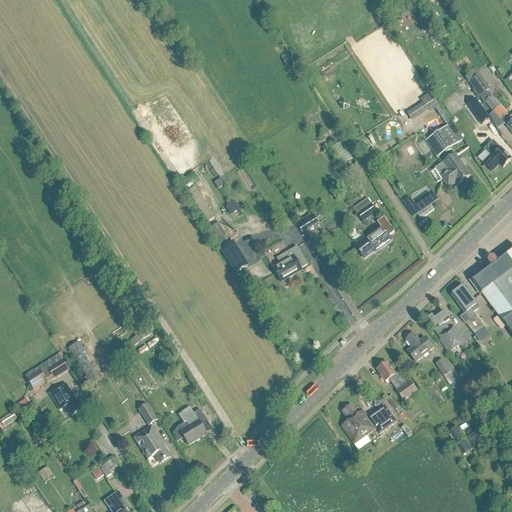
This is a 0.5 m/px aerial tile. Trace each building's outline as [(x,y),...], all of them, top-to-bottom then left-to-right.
[(286,54),(281,58),(286,65),(291,62),(286,54)] [(302,55),(294,56),(295,65),(303,63),(302,55)] [(503,109),(511,102),(486,72),(478,79),(503,109)] [(411,122),(438,105),(430,94),(420,101),(422,104),(406,114),(411,122)] [(500,106),(492,98),(485,104),(493,113),(493,112),(500,106)] [(476,100),(467,106),(481,126),(489,120),(476,100)] [(344,101),(339,105),(342,110),(347,107),(344,101)] [(500,106),(493,112),(501,120),(507,114),(500,106)] [(466,149),(481,141),(476,131),(473,132),(470,126),(458,132),(466,149)] [(425,142),(437,159),(459,144),(448,127),(425,142)] [(325,134),(318,139),(321,142),(332,134),(328,129),(324,132),(325,134)] [(483,152),(490,160),(483,167),(491,174),(498,167),(502,171),(510,162),(500,151),(492,144),(483,152)] [(458,163),(454,157),(434,172),(447,191),(455,185),(457,187),(469,178),(459,163),(458,163)] [(215,173),(221,168),(215,161),(209,166),(215,173)] [(215,183),(214,184),(218,190),(224,186),(220,180),(215,183)] [(430,230),(447,222),(443,213),(449,210),(445,202),(421,213),(430,230)] [(363,224),(377,214),(371,207),(357,216),(363,224)] [(377,224),(381,229),(366,240),(365,239),(355,247),(364,260),(373,253),(374,254),(392,241),(389,237),(395,232),(384,218),(377,224)] [(236,274),(248,267),(233,243),(221,250),(236,274)] [(280,265),(272,269),(279,281),(281,285),(303,272),(302,271),(301,270),(308,267),(297,248),(277,260),(279,263),(280,265)] [(511,253),(491,270),(486,265),(471,279),(482,290),(487,285),(490,289),(482,292),(504,322),(505,322),(511,331),(511,253)] [(452,297),(465,314),(460,317),(465,324),(466,324),(475,335),(484,328),(474,313),(479,309),(478,305),(465,288),(452,297)] [(461,346),(463,344),(465,343),(456,329),(451,331),(448,333),(443,325),(448,321),(443,313),(435,319),(433,317),(426,323),(432,331),(433,331),(440,341),(439,342),(441,344),(449,354),(451,353),(450,352),(459,346),(460,347),(461,346)] [(434,350),(430,344),(426,338),(420,343),(414,335),(406,341),(409,345),(412,349),(407,354),(415,364),(434,350)] [(101,371),(82,341),(69,349),(92,386),(103,380),(98,372),(101,371)] [(146,348),(138,354),(139,356),(148,350),(146,348)] [(59,356),(25,377),(34,391),(47,383),(48,384),(54,380),(54,381),(59,378),(60,379),(69,373),(62,362),(65,360),(61,354),(59,355),(59,356)] [(451,356),(444,362),(453,374),(460,368),(451,356)] [(451,373),(443,361),(436,365),(444,378),(451,373)] [(403,403),(416,393),(409,384),(407,386),(399,374),(395,377),(386,365),(376,372),(385,384),(389,382),(397,393),(396,394),(403,403)] [(461,370),(454,374),(461,385),(468,380),(461,370)] [(143,393),(149,387),(141,378),(134,384),(143,393)] [(76,412),(80,409),(65,386),(49,396),(59,412),(65,408),(71,418),(78,414),(76,412)] [(400,408),(392,396),(387,400),(396,412),(400,408)] [(24,401),(16,407),(21,414),(31,407),(26,400),(24,401)] [(157,422),(147,406),(139,412),(149,427),(157,422)] [(355,446),(376,431),(363,413),(358,417),(351,408),(342,415),(349,424),(342,428),(355,446)] [(177,431),(173,437),(177,444),(183,440),(189,448),(206,437),(200,428),(207,423),(200,412),(194,416),(190,409),(179,416),(185,426),(177,431)] [(379,427),(387,439),(396,433),(388,421),(379,427)] [(159,468),(169,462),(164,453),(165,452),(151,429),(133,441),(147,463),(154,459),(159,468)] [(463,454),(470,449),(457,429),(449,435),(458,448),(459,448),(463,454)] [(481,430),(468,437),(474,448),(483,443),(486,448),(490,446),(481,430)] [(59,446),(52,434),(46,437),(45,436),(43,437),(43,436),(37,439),(40,445),(18,458),(22,463),(50,447),(52,450),(59,446)] [(114,460),(105,466),(109,472),(118,467),(114,460)] [(99,470),(92,475),(95,479),(100,480),(104,477),(99,470)] [(87,477),(83,479),(87,488),(92,486),(87,477)] [(13,502),(18,511),(45,511),(32,490),(13,502)] [(119,493),(104,504),(107,508),(110,511),(126,511),(131,509),(119,493)] [(86,510),(87,511),(102,511),(97,503),(86,510)]
